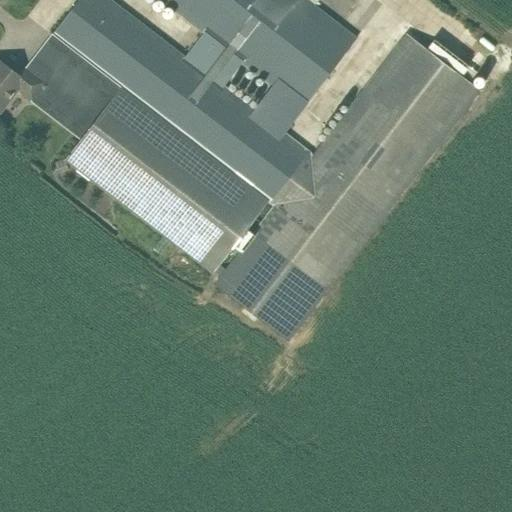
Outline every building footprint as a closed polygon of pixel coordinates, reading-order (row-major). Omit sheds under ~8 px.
[(185,57),(110,0),(78,0),(29,65),(46,78),(31,98),(30,101),(81,139),(65,160),(292,336),(482,91),(407,33),(313,156),(224,87),(185,57)] [(356,38),(306,0),(162,0),(204,32),(243,62),(302,107),(356,38)] [(204,32),(185,57),(224,87),(243,62),(204,32)] [(29,65),(20,76),(0,59),(0,109),(17,87),(31,98),(46,78),(29,65)] [(0,243),(0,266),(199,420),(257,344),(47,182),(0,243)]
